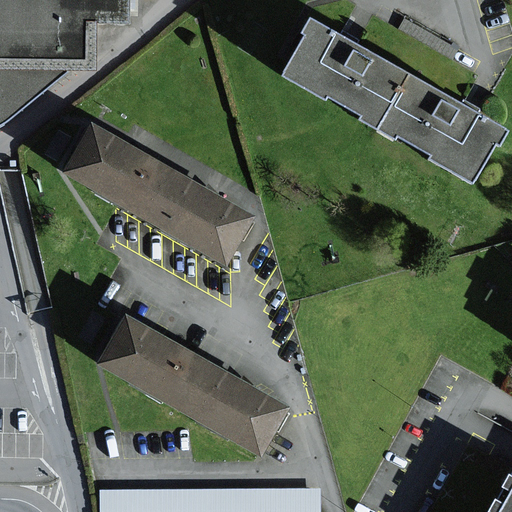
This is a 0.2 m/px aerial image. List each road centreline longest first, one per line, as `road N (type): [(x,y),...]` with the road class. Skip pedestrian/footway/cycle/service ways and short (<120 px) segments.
road 1 (residential): [(334,511),(294,373),(241,326)]
road 2 (residential): [(241,326),(122,264)]
